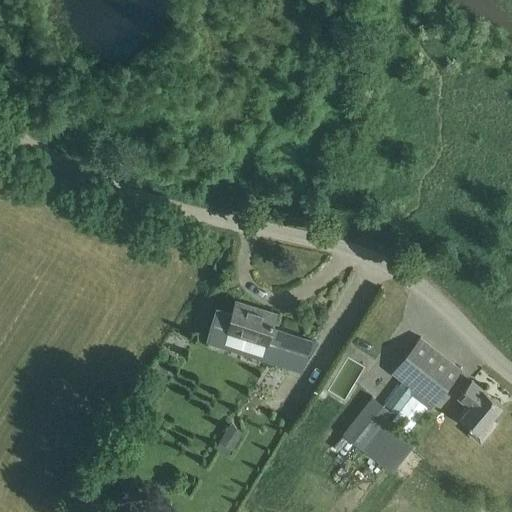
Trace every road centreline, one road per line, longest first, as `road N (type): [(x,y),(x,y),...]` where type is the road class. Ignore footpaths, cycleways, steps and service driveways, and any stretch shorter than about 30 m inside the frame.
road 1 (unclassified): [(511,374),(377,264),(118,190)]
road 2 (track): [(118,190),(0,129)]
